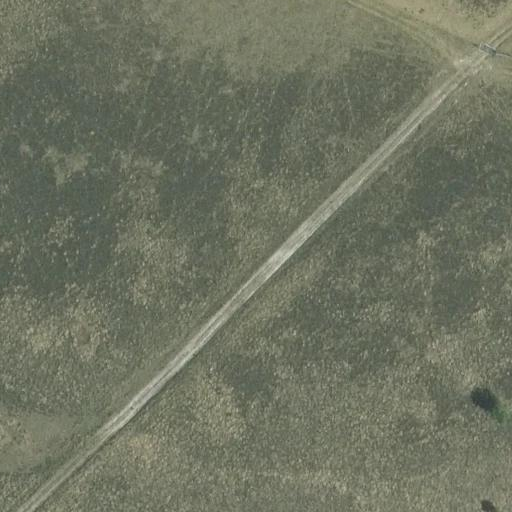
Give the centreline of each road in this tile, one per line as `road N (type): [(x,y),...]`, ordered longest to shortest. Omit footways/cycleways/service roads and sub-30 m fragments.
road 1 (track): [(28,511),(511,31)]
road 2 (track): [(357,0),(511,76)]
